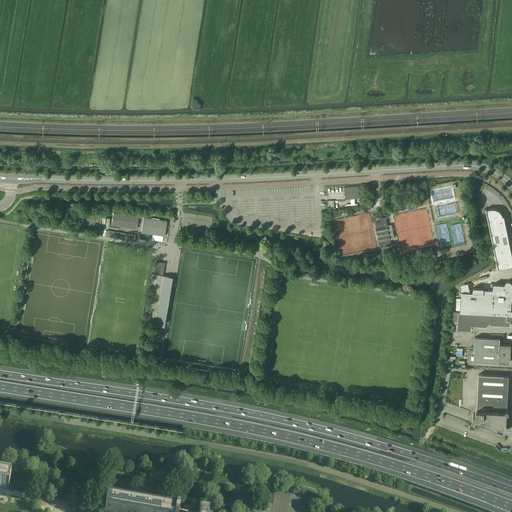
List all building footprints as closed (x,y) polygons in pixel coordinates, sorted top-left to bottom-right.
[(359,186),(344,187),(345,199),(359,198),(359,186)] [(511,265),(511,255),(504,218),(504,216),(503,216),(501,213),(499,210),(496,209),(492,209),(489,209),(486,209),(498,269),(511,265)] [(137,228),(137,226),(138,216),(113,213),(111,224),(121,226),(137,228)] [(140,232),(139,238),(140,238),(148,240),(149,233),(164,236),(167,221),(150,218),(143,217),(142,224),(141,232),(140,232)] [(391,245),(386,217),(380,218),(380,221),(375,223),(380,248),(391,245)] [(106,230),(105,236),(135,241),(136,235),(106,230)] [(163,275),(165,263),(156,262),(154,273),(163,275)] [(155,274),(147,323),(156,324),(164,275),(155,274)] [(493,284),(493,290),(483,290),(483,288),(473,288),(473,293),(461,292),(460,312),(458,312),(457,329),(471,330),(471,325),(486,326),(490,323),(491,324),(510,325),(510,320),(511,320),(511,314),(511,309),(511,310),(511,300),(511,289),(511,290),(511,288),(511,283),(511,282),(510,281),(509,281),(508,281),(507,281),(506,281),(506,282),(505,282),(505,283),(505,284),(493,284)] [(510,362),(510,344),(500,343),(500,338),(475,337),(473,361),(499,362),(499,361),(510,362)] [(507,409),(509,376),(478,374),(477,409),(476,409),(475,413),(473,413),(472,418),(472,419),(472,420),(473,420),(474,419),(477,418),(478,419),(502,428),(503,428),(504,428),(505,427),(505,426),(506,412),(507,412),(508,412),(509,411),(509,410),(508,410),(508,409),(507,409)] [(0,488),(8,489),(8,490),(8,489),(11,477),(10,476),(10,477),(0,474),(0,488)] [(107,500),(104,511),(179,511),(175,511),(173,511),(107,500)]
